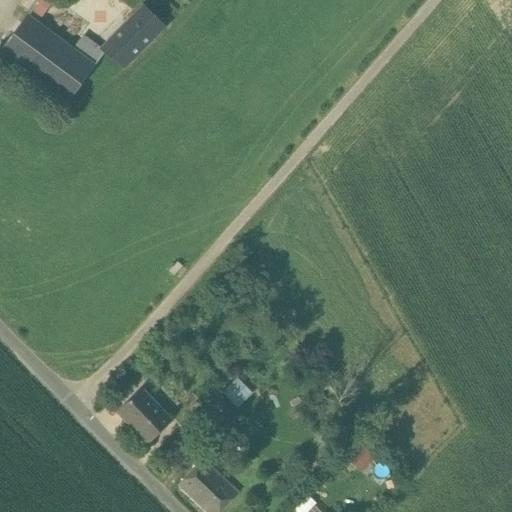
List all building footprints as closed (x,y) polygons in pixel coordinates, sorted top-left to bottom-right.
[(52,0),(38,0),(37,3),(45,9),(52,0)] [(144,5),(100,49),(104,53),(125,68),(165,26),(144,5)] [(95,65),(27,15),(0,51),(0,52),(67,103),(95,65)] [(142,388),(117,412),(148,444),(172,420),(168,416),(142,388)] [(192,393),(185,400),(195,410),(202,403),(192,393)] [(185,400),(168,416),(172,420),(177,425),(195,410),(185,400)] [(211,427),(218,420),(203,407),(197,413),(211,427)] [(203,459),(178,485),(207,511),(219,511),(238,492),(203,459)] [(307,495),(293,509),(296,511),(305,511),(312,506),(315,502),(307,495)]
